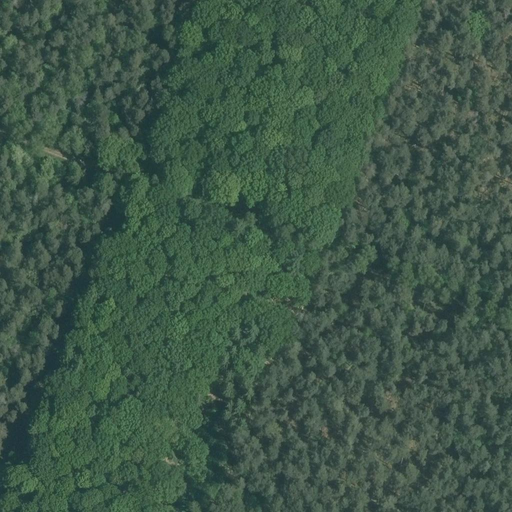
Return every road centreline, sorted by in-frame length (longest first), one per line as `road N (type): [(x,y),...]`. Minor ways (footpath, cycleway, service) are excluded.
road 1 (track): [(511,322),(127,184)]
road 2 (track): [(127,184),(202,0)]
road 3 (track): [(64,334),(127,184)]
road 4 (track): [(127,184),(0,135)]
